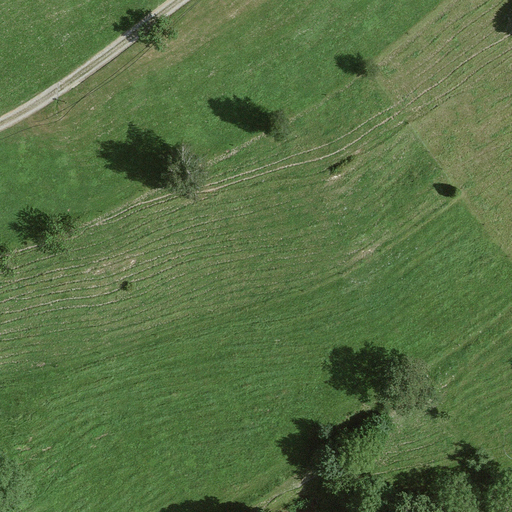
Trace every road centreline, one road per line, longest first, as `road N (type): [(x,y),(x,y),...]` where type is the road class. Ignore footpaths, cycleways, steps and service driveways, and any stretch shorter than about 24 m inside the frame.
road 1 (track): [(180,0),(0,123)]
road 2 (track): [(358,511),(511,507)]
